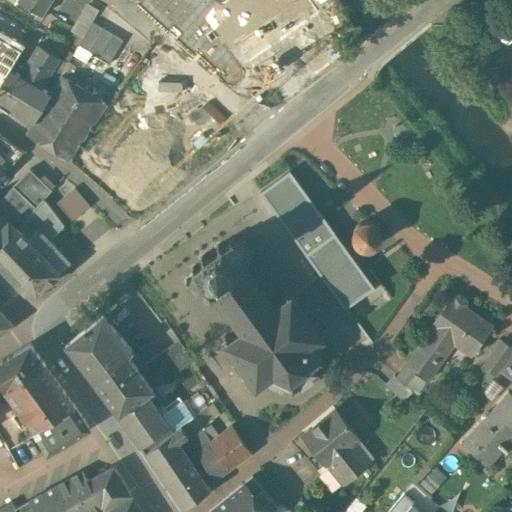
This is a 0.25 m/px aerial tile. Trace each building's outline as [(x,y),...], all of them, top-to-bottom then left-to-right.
[(51,0),(18,0),(19,0),(38,13),(36,17),(40,20),(51,0)] [(292,53),(325,32),(304,0),(264,0),(293,44),(246,73),(259,93),(301,67),(292,53)] [(99,10),(89,4),(80,20),(90,26),(99,10)] [(320,30),(329,40),(342,29),(334,19),(327,25),(320,30)] [(114,63),(126,35),(95,22),(85,44),(98,49),(95,55),(114,63)] [(91,61),(97,51),(83,44),(77,54),(91,61)] [(23,72),(13,66),(0,87),(0,104),(34,124),(37,118),(54,90),(45,85),(61,58),(39,45),(23,72)] [(0,62),(0,83),(15,60),(5,54),(0,62)] [(54,90),(37,118),(34,124),(28,134),(68,159),(79,144),(80,145),(82,143),(81,142),(91,127),(92,128),(93,126),(92,125),(107,103),(63,75),(54,90)] [(121,84),(113,79),(109,85),(117,90),(121,84)] [(25,150),(0,133),(0,165),(6,172),(25,150)] [(144,220),(210,159),(191,139),(163,164),(156,157),(118,192),(144,220)] [(97,163),(90,175),(115,189),(122,177),(97,163)] [(53,189),(31,168),(0,200),(0,211),(17,227),(18,226),(17,225),(33,209),(45,197),(53,189)] [(375,287),(290,170),(260,191),(345,308),(356,300),(354,297),(370,285),(372,289),(375,287)] [(76,220),(94,204),(76,184),(59,199),(76,220)] [(62,220),(45,197),(33,209),(52,230),(62,220)] [(33,209),(17,225),(18,226),(17,227),(0,243),(0,263),(26,291),(38,291),(73,262),(50,238),(56,234),(52,230),(33,209)] [(0,211),(0,243),(17,227),(0,211)] [(372,223),(370,222),(367,222),(364,222),(362,223),(359,224),(357,226),(356,228),(354,230),(354,233),(353,236),(354,238),(355,241),(356,243),(358,245),(360,247),(362,248),(365,249),(368,249),(370,249),(373,248),(375,247),(377,245),(379,243),(380,240),(381,238),(381,235),(381,232),(380,230),(379,228),(377,225),(375,224),(372,223)] [(224,342),(226,344),(221,347),(223,349),(227,346),(235,357),(231,360),(233,363),(237,360),(245,371),(241,374),(243,376),(247,373),(248,375),(250,374),(256,381),(252,384),(254,386),(258,383),(260,387),(262,385),(260,382),(264,380),(270,382),(269,386),(282,392),(284,388),(291,391),(291,394),(294,394),(293,391),(299,387),(301,390),(314,382),(311,378),(317,374),(319,375),(320,372),(318,372),(317,365),(322,364),(320,349),(316,350),(315,343),(319,340),(321,343),(323,342),(321,338),(324,335),(322,333),(319,336),(314,328),(315,327),(314,325),(318,322),(316,319),(312,322),(304,311),(308,308),(307,306),(302,309),(294,298),(299,295),(297,292),(292,295),(291,294),(290,295),(287,291),(284,293),(287,297),(275,306),(261,288),(265,285),(263,282),(259,285),(246,266),(249,264),(246,260),(249,253),(254,252),(254,249),(249,250),(244,243),(246,239),(244,237),(242,242),(233,242),(231,239),(228,240),(230,244),(224,248),(223,247),(221,248),(218,244),(216,246),(219,250),(206,260),(203,256),(200,258),(203,262),(201,263),(202,264),(196,269),(193,266),(191,268),(194,271),(190,279),(186,279),(186,283),(191,283),(195,288),(193,293),(196,294),(198,289),(205,289),(205,293),(211,295),(214,293),(226,309),(222,312),(224,314),(228,311),(241,329),(228,339),(225,335),(223,336),(226,341),(224,342)] [(492,326),(452,297),(418,346),(441,362),(442,363),(443,362),(437,358),(450,339),(472,355),(492,326)] [(0,333),(14,323),(0,308),(0,333)] [(133,350),(104,314),(66,344),(119,414),(148,393),(154,389),(139,369),(128,354),(133,350)] [(180,339),(139,369),(154,389),(194,359),(180,339)] [(511,347),(502,340),(483,367),(495,376),(499,370),(511,350),(511,347)] [(31,342),(0,360),(0,380),(6,388),(46,363),(31,342)] [(441,362),(418,346),(407,362),(431,379),(432,378),(430,377),(441,362)] [(511,350),(499,370),(511,379),(511,350)] [(46,363),(6,388),(11,396),(35,429),(77,404),(67,390),(55,374),(47,363),(46,363)] [(6,388),(0,391),(0,431),(3,437),(18,429),(3,401),(11,396),(6,388)] [(511,393),(510,392),(462,443),(488,467),(504,450),(506,452),(509,450),(504,445),(511,436),(511,402),(511,393)] [(148,393),(119,414),(146,451),(173,431),(163,415),(158,407),(154,401),(148,393)] [(183,401),(163,415),(173,431),(182,424),(193,416),(183,401)] [(77,404),(35,429),(48,452),(90,426),(77,404)] [(232,425),(218,434),(210,421),(214,418),(206,407),(196,414),(212,440),(229,469),(252,452),(232,425)] [(336,409),(303,436),(325,464),(329,461),(352,442),(358,437),(336,409)] [(212,440),(196,414),(193,416),(182,424),(190,435),(194,432),(195,437),(201,448),(212,440)] [(173,431),(146,451),(182,503),(188,504),(210,488),(197,467),(189,455),(177,437),(180,435),(183,439),(190,435),(182,424),(173,431)] [(201,448),(196,451),(215,479),(229,469),(212,440),(201,448)] [(352,442),(329,461),(345,481),(369,462),(352,442)] [(200,464),(192,453),(189,455),(197,467),(200,464)] [(114,464),(89,479),(105,507),(132,492),(114,464)] [(83,470),(31,499),(37,511),(96,511),(105,507),(89,479),(83,470)] [(278,505),(253,474),(245,481),(270,511),(273,511),(279,506),(278,505)] [(270,511),(245,481),(206,511),(270,511)] [(388,511),(405,511),(412,505),(414,503),(404,494),(389,511),(388,511)] [(143,511),(133,495),(104,511),(143,511)] [(369,511),(375,504),(363,495),(349,511),(369,511)] [(37,511),(31,499),(18,506),(21,511),(37,511)] [(19,511),(12,501),(0,507),(0,511),(19,511)] [(273,511),(289,511),(291,510),(281,502),(278,505),(279,506),(273,511)]
